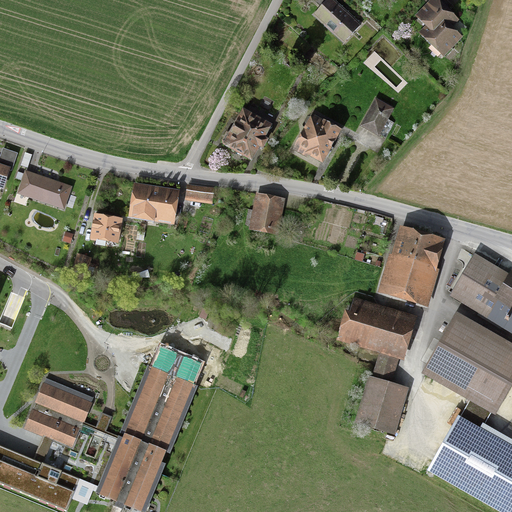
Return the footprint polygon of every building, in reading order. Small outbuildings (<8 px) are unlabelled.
[(361,23),(335,0),(327,0),(314,15),(343,42),(361,23)] [(463,36),(452,25),(459,19),(450,10),(439,0),(429,0),(415,14),(426,25),(419,32),(443,56),(463,36)] [(395,108),(375,97),(359,126),(379,136),(395,108)] [(266,136),(273,124),(243,107),(222,143),(252,160),(260,146),(263,148),(269,138),(266,136)] [(341,129),(311,113),(294,145),(295,145),(293,149),(307,157),(308,155),(322,163),(341,129)] [(0,192),(2,193),(10,172),(11,172),(17,156),(2,151),(0,157),(0,192)] [(62,214),(71,191),(24,174),(15,197),(62,214)] [(214,191),(189,187),(187,197),(213,200),(214,191)] [(179,196),(134,189),(129,222),(174,230),(179,196)] [(275,239),(283,204),(254,198),(247,233),(275,239)] [(123,223),(94,218),(89,244),(118,249),(123,223)] [(427,311),(446,245),(400,232),(392,260),(388,259),(377,296),(427,311)] [(90,261),(76,257),(71,273),(84,277),(90,261)] [(511,279),(511,280),(475,259),(449,300),(511,336),(511,279)] [(414,321),(352,302),(345,325),(342,336),(381,348),(399,353),(403,355),(414,321)] [(342,336),(345,325),(330,320),(326,331),(342,336)] [(511,375),(511,350),(456,320),(429,370),(475,394),(495,406),(511,375)] [(399,353),(381,348),(371,380),(389,385),(399,353)] [(193,387),(152,370),(124,438),(118,436),(106,431),(96,427),(82,421),(89,403),(44,384),(27,426),(47,434),(36,460),(0,444),(0,478),(64,505),(80,468),(104,479),(99,491),(144,509),(166,455),(165,455),(193,387)] [(371,380),(368,379),(353,426),(393,438),(407,391),(389,385),(371,380)] [(495,406),(475,394),(460,420),(480,432),(495,406)] [(107,414),(102,412),(96,427),(106,431),(112,417),(107,414)] [(511,511),(511,451),(480,432),(460,420),(428,475),(493,511),(511,511)]
